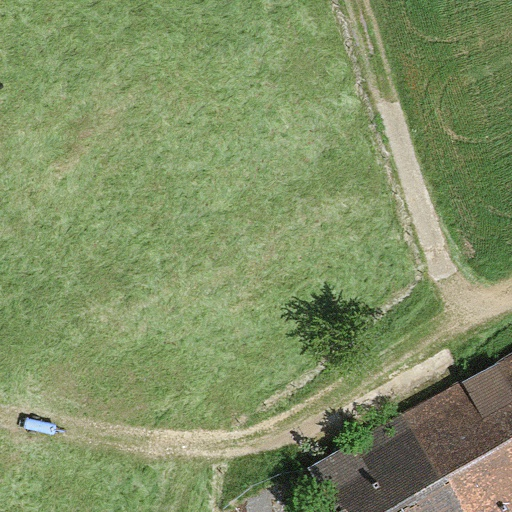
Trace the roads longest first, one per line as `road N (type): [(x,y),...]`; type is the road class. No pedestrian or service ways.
road 1 (track): [(511,307),(295,422),(203,442),(98,433),(0,411)]
road 2 (track): [(495,317),(436,250),(354,0)]
